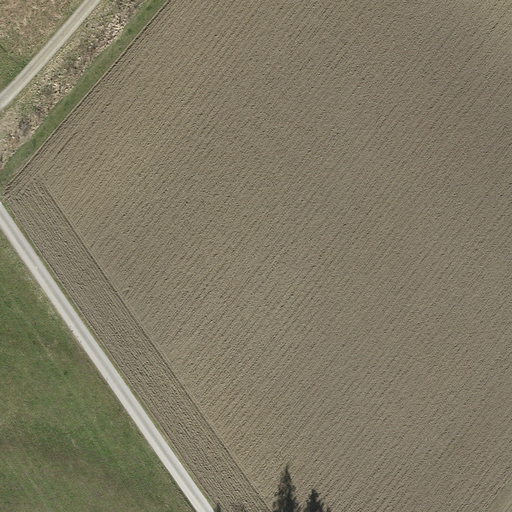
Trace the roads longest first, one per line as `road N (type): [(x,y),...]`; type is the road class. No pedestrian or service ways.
road 1 (residential): [(0,213),(206,511)]
road 2 (track): [(95,0),(0,107)]
